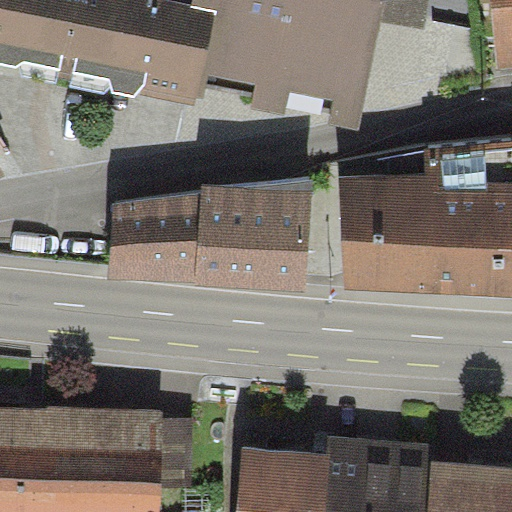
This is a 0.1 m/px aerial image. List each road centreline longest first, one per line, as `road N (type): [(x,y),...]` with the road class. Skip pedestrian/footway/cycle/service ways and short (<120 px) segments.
road 1 (residential): [(0,205),(104,172),(511,96)]
road 2 (primary): [(0,302),(511,341)]
